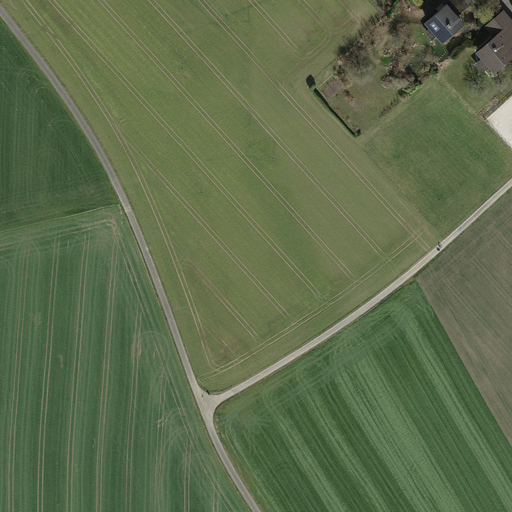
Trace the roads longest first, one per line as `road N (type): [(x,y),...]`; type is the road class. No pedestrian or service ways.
road 1 (track): [(258,511),(201,405),(123,190),(78,111),(0,7)]
road 2 (track): [(511,177),(323,333),(201,405)]
